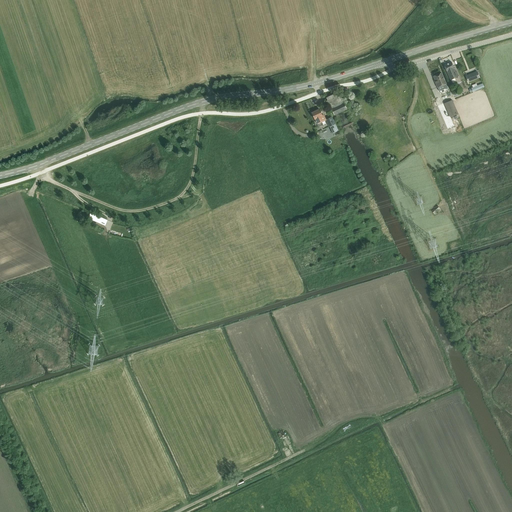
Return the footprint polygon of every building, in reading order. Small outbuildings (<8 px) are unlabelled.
[(428,15),(432,12),(428,7),(424,10),(428,15)] [(453,79),(459,77),(457,71),(455,72),(451,62),(444,66),(446,72),(447,72),(448,75),(450,80),(453,79)] [(479,78),(477,73),(477,72),(466,76),(466,77),(468,82),(479,78)] [(441,73),(434,77),(436,82),(435,83),(438,88),(446,84),(441,73)] [(473,91),(484,87),(482,83),(471,87),(473,91)] [(343,111),(347,109),(344,103),(343,103),(338,93),(327,98),(328,101),(326,101),(328,104),(329,104),(331,108),(331,109),(334,115),(338,114),(343,111)] [(458,114),(452,100),(444,104),(450,117),(458,114)] [(322,121),(325,119),(323,115),(322,116),(319,109),(311,113),(315,120),(317,123),(322,121)] [(329,127),(335,124),(331,117),(325,119),(329,127)] [(440,211),(438,206),(430,209),(434,219),(442,216),(440,211)]
